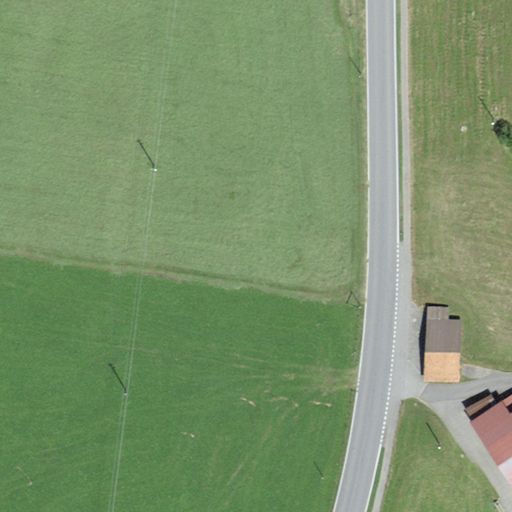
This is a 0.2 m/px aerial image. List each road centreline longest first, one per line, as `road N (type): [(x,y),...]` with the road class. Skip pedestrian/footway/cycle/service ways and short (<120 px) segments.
road 1 (secondary): [(380,0),(379,331),(349,511)]
road 2 (track): [(511,382),(441,391),(375,381)]
